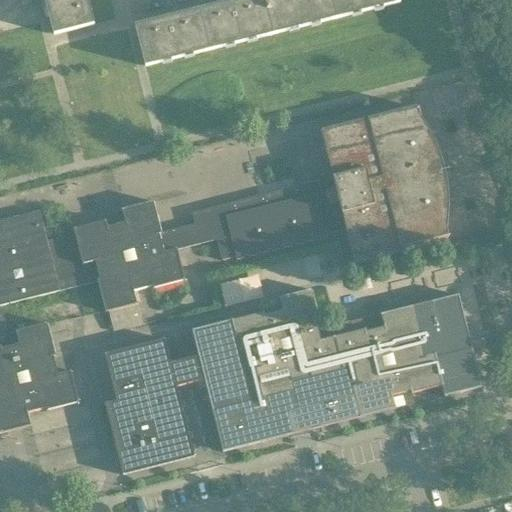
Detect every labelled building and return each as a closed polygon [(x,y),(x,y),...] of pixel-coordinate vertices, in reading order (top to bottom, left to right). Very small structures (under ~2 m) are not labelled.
[(86,0),(44,0),(46,9),(47,9),(54,35),(93,26),(86,0)] [(224,6),(199,12),(209,51),(273,35),(263,0),(247,0),(236,3),(236,2),(235,2),(224,5),(224,6)] [(263,0),(273,35),(336,19),(330,0),(263,0)] [(330,0),(336,19),(399,3),(397,0),(330,0)] [(135,28),(145,67),(209,51),(199,12),(173,18),(161,21),(161,22),(135,28)] [(446,187),(445,181),(444,174),(442,167),(440,158),(439,155),(437,152),(435,147),(431,138),(428,132),(426,129),(422,123),(418,117),(415,108),(321,132),(332,179),(192,215),(194,226),(161,234),(158,235),(163,253),(175,250),(177,251),(216,241),(221,262),(235,258),(236,261),(244,259),(244,257),(248,256),(248,258),(256,256),(255,254),(259,253),(260,255),(267,254),(267,251),(271,250),(271,253),(279,251),(279,248),(283,247),(283,250),(291,248),(290,245),(294,245),(295,247),(302,245),(302,243),(306,242),(306,244),(314,242),(314,240),(318,239),(318,241),(326,239),(325,236),(345,231),(353,262),(448,238),(446,230),(447,225),(447,219),(448,214),(448,208),(448,203),(448,197),(447,192),(446,187)] [(184,282),(177,251),(175,250),(163,253),(158,235),(161,234),(153,203),(121,211),(125,224),(107,229),(105,222),(73,230),(74,236),(47,243),(45,237),(39,213),(0,222),(0,434),(31,427),(28,414),(45,409),(46,412),(78,404),(70,372),(57,375),(53,358),(56,357),(48,325),(16,333),(18,343),(9,345),(0,309),(0,307),(97,283),(105,314),(150,302),(146,289),(152,288),(152,291),(184,282)] [(481,389),(458,296),(318,331),(316,324),(319,323),(311,291),(278,299),(279,301),(282,312),(264,317),(263,314),(192,332),(198,357),(170,364),(164,341),(105,356),(116,402),(105,405),(122,477),(194,458),(176,388),(204,381),(222,453),(395,410),(395,409),(392,397),(410,393),(411,395),(441,388),(444,398),(481,389)]
